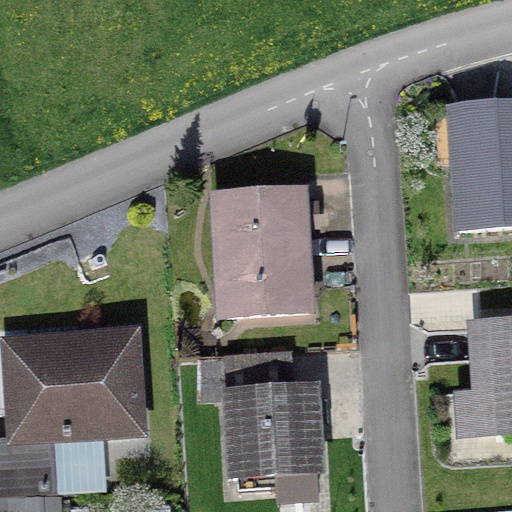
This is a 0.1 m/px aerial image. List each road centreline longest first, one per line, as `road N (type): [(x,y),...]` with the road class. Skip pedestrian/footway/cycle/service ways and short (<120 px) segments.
road 1 (residential): [(368,74),(396,511)]
road 2 (residential): [(368,74),(0,229)]
road 3 (residential): [(511,35),(368,74)]
